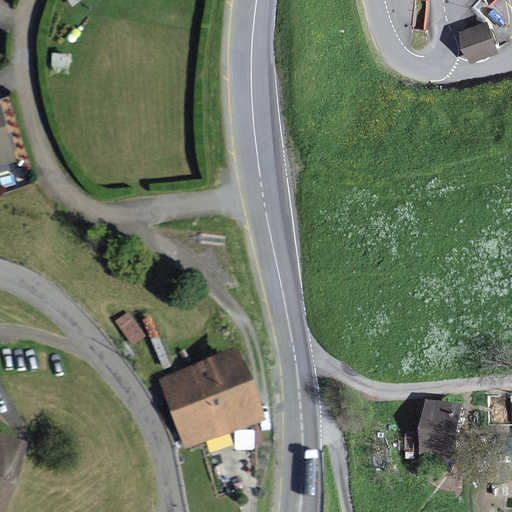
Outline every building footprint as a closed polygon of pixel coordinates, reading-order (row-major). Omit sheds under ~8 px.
[(499,49),(488,22),(460,33),(470,60),(499,49)] [(0,166),(12,163),(0,124),(0,166)] [(236,359),(167,382),(188,446),(257,423),(236,359)] [(465,405),(432,402),(427,451),(460,454),(465,405)] [(0,511),(24,447),(0,438),(0,511)]
